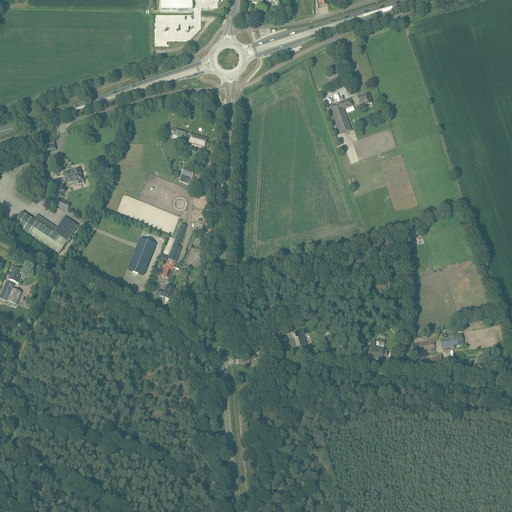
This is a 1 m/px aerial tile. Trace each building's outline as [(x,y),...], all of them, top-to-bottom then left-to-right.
[(357,97),(359,102),(360,103),(362,102),(364,106),(372,103),(369,95),(367,96),(366,94),(357,97)] [(329,107),(340,135),(352,131),(344,110),(353,106),(351,99),(329,107)] [(176,128),(174,135),(190,139),(189,143),(192,143),(192,144),(204,148),(207,139),(192,134),(192,133),(176,128)] [(45,146),(42,157),(50,158),(52,147),(45,146)] [(184,168),(182,174),(179,182),(188,186),(194,172),(184,168)] [(69,172),(64,174),(67,184),(73,182),(75,181),(75,183),(83,181),(80,170),(78,170),(77,169),(76,170),(75,170),(74,171),(73,171),(73,173),(70,174),(69,172)] [(62,250),(73,234),(10,193),(0,208),(0,215),(59,255),(59,254),(61,255),(64,251),(62,250)] [(69,204),(66,203),(62,201),(59,200),(56,206),(67,210),(69,204)] [(168,260),(176,263),(181,248),(178,247),(187,226),(182,224),(168,260)] [(141,241),(130,268),(144,274),(155,247),(141,241)] [(169,279),(175,264),(167,261),(166,264),(161,276),(169,279)] [(9,279),(17,283),(21,274),(22,273),(21,273),(22,271),(11,266),(10,270),(12,272),(9,279)] [(0,296),(0,299),(6,302),(13,286),(6,283),(0,296)] [(165,302),(171,304),(173,298),(170,297),(170,295),(171,296),(174,289),(167,286),(164,293),(159,291),(158,295),(166,298),(165,302)] [(16,305),(21,293),(12,289),(6,303),(15,307),(16,305)] [(300,349),(301,356),(312,353),(310,346),(308,346),(305,335),(308,334),(306,330),(295,333),(296,338),(298,337),(301,348),(300,349)] [(442,348),(443,348),(443,352),(454,350),(453,347),(453,346),(454,349),(463,347),(461,338),(454,339),(453,335),(448,336),(449,339),(446,340),(445,338),(440,339),(442,348)] [(369,350),(368,356),(375,357),(375,358),(378,358),(383,358),(383,351),(374,350),(375,341),(368,340),(367,350),(369,350)] [(429,342),(414,345),(414,343),(410,343),(411,348),(413,347),(414,355),(418,354),(435,351),(433,340),(429,340),(429,342)] [(347,348),(340,349),(341,356),(348,354),(347,348)] [(411,359),(412,369),(442,364),(441,355),(411,359)]
